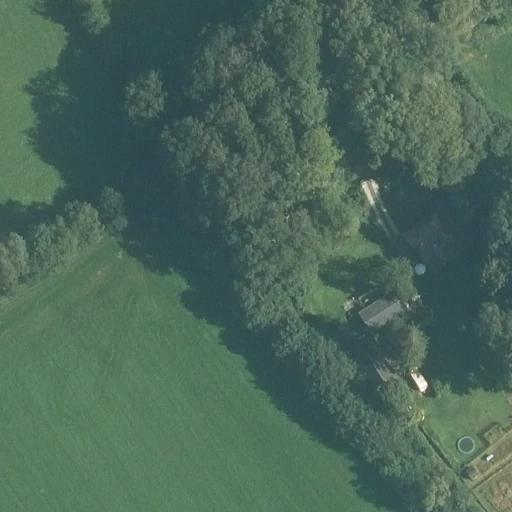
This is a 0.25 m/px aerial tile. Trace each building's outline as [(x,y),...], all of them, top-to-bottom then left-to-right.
[(431,271),(465,243),(441,213),(406,240),(431,271)] [(404,321),(390,299),(362,317),(376,338),(404,321)] [(488,317),(503,335),(511,327),(511,325),(498,309),(488,317)] [(371,345),(353,357),(377,394),(395,382),(371,345)] [(415,375),(407,381),(422,400),(430,393),(415,375)]
